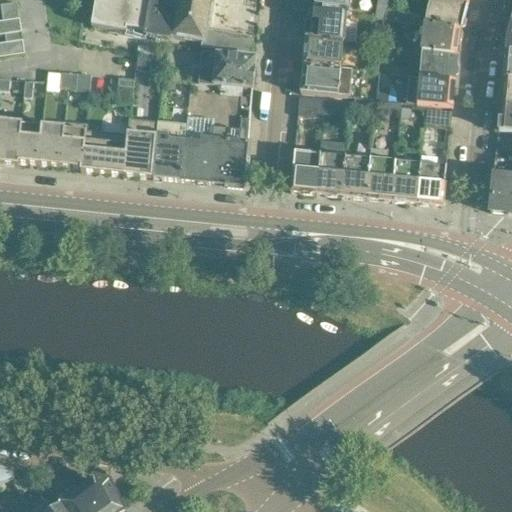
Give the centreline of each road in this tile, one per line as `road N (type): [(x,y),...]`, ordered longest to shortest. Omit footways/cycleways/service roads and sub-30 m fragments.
road 1 (unclassified): [(511,289),(300,438),(231,476)]
road 2 (unclassified): [(295,494),(511,332)]
road 3 (residential): [(456,267),(496,0)]
road 4 (tertiary): [(267,236),(0,210)]
road 5 (residential): [(286,0),(267,236)]
road 6 (unclassified): [(231,476),(0,439)]
road 7 (unknown): [(274,115),(473,139)]
road 8 (tertiary): [(267,236),(382,248),(456,267)]
